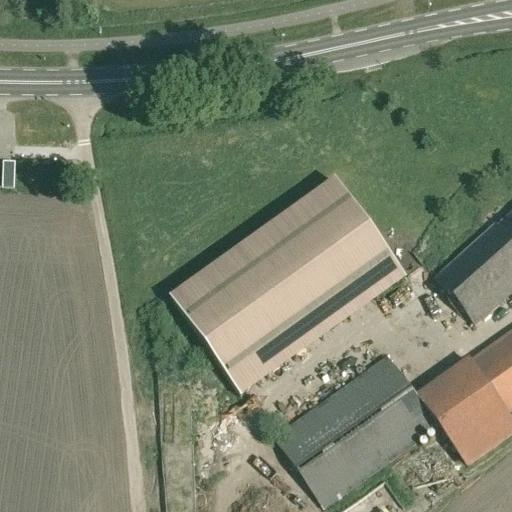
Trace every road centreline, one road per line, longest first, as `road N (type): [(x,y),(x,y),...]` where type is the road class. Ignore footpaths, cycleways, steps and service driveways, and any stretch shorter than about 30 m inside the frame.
road 1 (secondary): [(76,84),(233,74),(511,16)]
road 2 (unclassified): [(138,511),(114,304),(76,84)]
